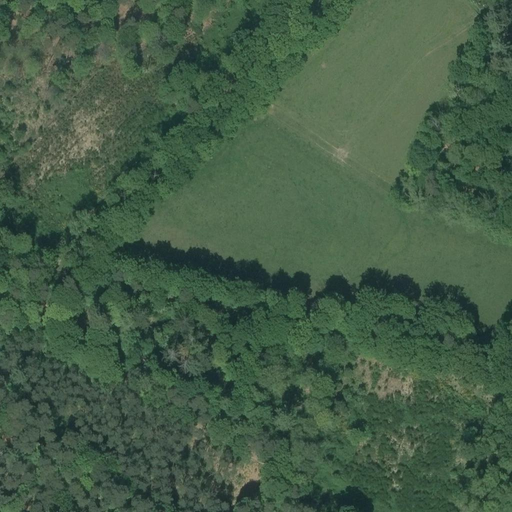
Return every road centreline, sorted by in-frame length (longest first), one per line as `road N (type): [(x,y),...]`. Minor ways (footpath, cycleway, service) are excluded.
road 1 (track): [(68,258),(511,347)]
road 2 (track): [(314,0),(0,320)]
